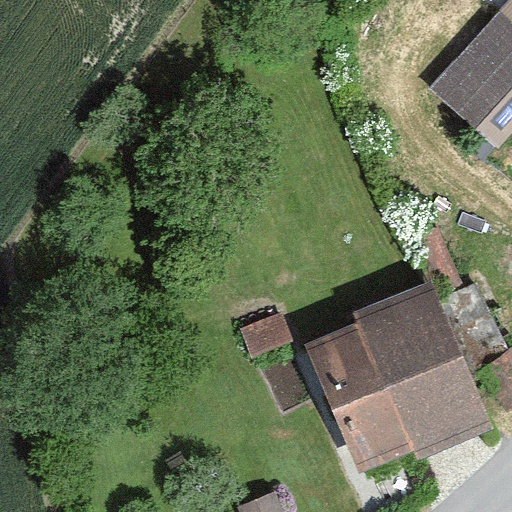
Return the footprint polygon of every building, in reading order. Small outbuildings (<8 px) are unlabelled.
[(511,2),(493,25),(511,42),(511,2)] [(511,136),(511,42),(493,25),(432,92),(498,152),(511,136)] [(433,291),(304,345),(366,491),(494,437),(433,291)] [(293,344),(280,312),(238,328),(251,361),(293,344)] [(245,496),(250,511),(290,511),(281,484),(245,496)]
